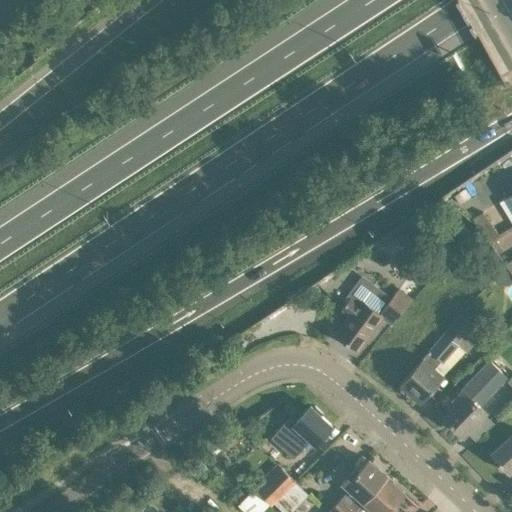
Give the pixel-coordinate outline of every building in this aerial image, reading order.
[(472,219),(488,242),(499,235),(482,213),(472,219)] [(391,324),(413,300),(399,289),(379,314),(362,301),(359,305),(350,298),(342,309),(351,316),(336,335),(357,350),(382,317),(391,324)] [(434,368),(440,361),(442,363),(458,345),(465,352),(482,333),(461,314),(401,383),(421,401),(443,376),(434,368)] [(478,406),(493,391),(506,377),(490,362),(467,387),(463,391),(453,401),(456,404),(443,417),(463,436),(485,413),(478,406)] [(271,438),(290,455),(293,458),(310,440),(315,445),(332,426),(321,416),(322,414),(315,407),(313,409),(311,406),(294,424),(288,419),(271,438)] [(511,434),(491,453),(509,473),(511,470),(511,434)] [(353,511),(363,502),(387,476),(368,459),(358,471),(355,468),(342,483),(348,489),(327,511),(353,511)] [(277,464),(255,484),(272,502),(294,481),(277,464)] [(405,493),(387,476),(363,502),(353,511),(392,511),(397,507),(394,505),(405,493)] [(295,481),(273,503),(282,511),(291,511),(309,495),(295,481)]
